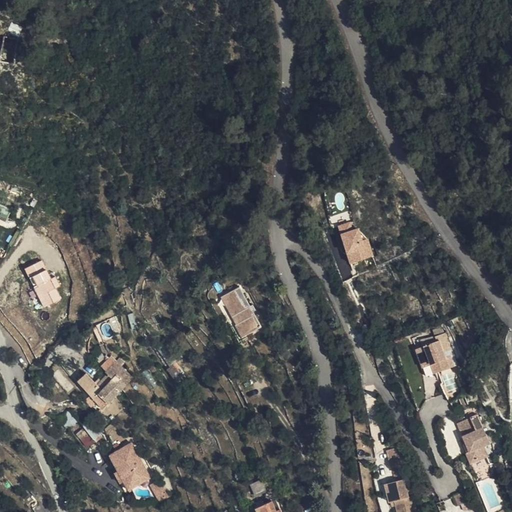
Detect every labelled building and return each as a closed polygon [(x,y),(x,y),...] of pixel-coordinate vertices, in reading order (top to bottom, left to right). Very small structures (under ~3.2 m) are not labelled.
[(4,35),(0,55),(0,64),(17,69),(21,39),(4,35)] [(363,226),(353,229),(351,221),(337,225),(349,265),(372,258),(363,226)] [(24,272),(29,281),(32,280),(37,288),(34,289),(44,310),(60,302),(55,291),(59,288),(54,279),(50,281),(48,277),(41,263),(24,272)] [(44,310),(34,289),(27,293),(37,313),(44,310)] [(239,325),(234,327),(229,330),(237,346),(249,339),(247,337),(259,329),(239,290),(223,298),(233,317),(236,317),(239,325)] [(219,299),(234,327),(239,325),(236,317),(233,317),(223,298),(219,299)] [(430,371),(430,373),(439,371),(441,379),(454,376),(451,365),(445,367),(444,361),(453,359),(446,338),(434,342),(435,348),(419,353),(425,374),(430,371)] [(82,375),(73,384),(99,408),(127,378),(112,364),(101,376),(103,377),(94,387),(82,375)] [(439,371),(430,373),(433,381),(441,379),(439,371)] [(463,405),(461,399),(448,403),(450,410),(463,405)] [(68,431),(76,424),(65,412),(57,420),(68,431)] [(90,416),(79,426),(94,444),(105,434),(90,416)] [(467,453),(472,471),(485,467),(483,458),(481,450),(487,448),(484,438),(477,440),(474,427),(461,431),(467,453)] [(110,466),(86,436),(79,442),(103,471),(110,466)] [(130,445),(107,457),(115,472),(120,483),(125,492),(148,480),(130,445)] [(390,466),(400,464),(396,448),(387,450),(390,466)] [(481,450),(483,458),(490,457),(487,448),(481,450)] [(468,472),(472,471),(467,453),(462,454),(468,472)] [(111,474),(117,484),(120,483),(115,472),(111,474)] [(392,501),(393,511),(411,511),(408,497),(404,498),(400,479),(381,484),(386,501),(392,501)] [(253,494),(265,490),(261,480),(250,484),(253,494)] [(473,490),(462,495),(464,504),(477,500),(473,490)] [(271,511),(267,502),(250,510),(251,511),(271,511)]
